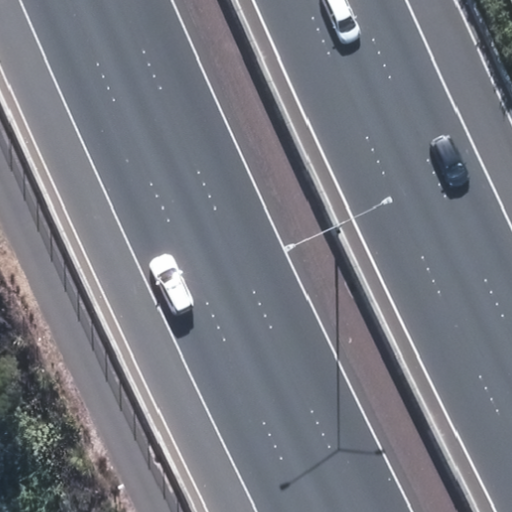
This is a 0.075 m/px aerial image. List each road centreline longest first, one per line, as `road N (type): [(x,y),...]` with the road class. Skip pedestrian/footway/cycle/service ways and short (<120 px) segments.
road 1 (motorway): [(339,511),(103,0)]
road 2 (motorway): [(307,0),(384,174),(511,406)]
